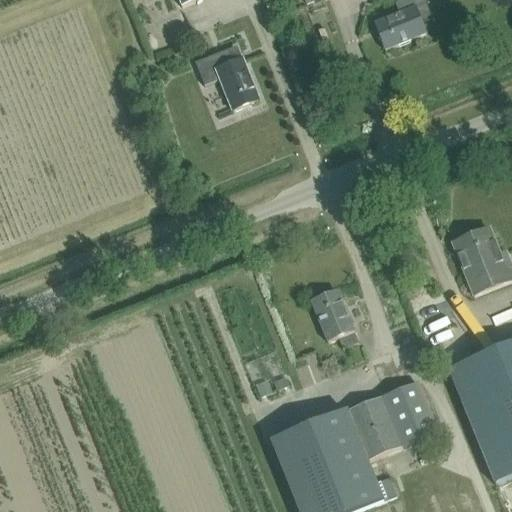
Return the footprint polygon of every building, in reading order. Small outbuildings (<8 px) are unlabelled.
[(176,0),(181,10),(206,0),(176,0)] [(422,26),(433,22),(423,0),(409,0),(395,6),(399,17),(374,28),(385,54),(426,36),(422,26)] [(320,43),(326,41),(323,31),(317,33),(320,43)] [(233,115),(259,105),(243,63),(217,73),(233,115)] [(490,232),(453,247),(474,299),(511,284),(511,276),(510,271),(506,273),(490,232)] [(342,353),(358,347),(353,336),(354,335),(337,294),(311,304),(328,346),(338,342),(342,353)] [(511,349),(450,375),(497,488),(511,481),(511,349)] [(403,451),(438,436),(418,387),(383,401),(382,401),(347,415),(272,445),(298,511),(367,511),(397,500),(390,481),(376,486),(368,465),(403,451)]
